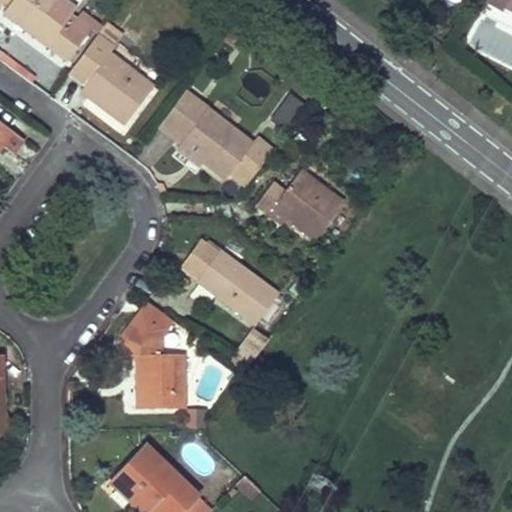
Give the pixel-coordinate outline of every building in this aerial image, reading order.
[(0,0),(0,3),(7,8),(15,14),(10,20),(47,47),(70,15),(75,9),(63,0),(0,0)] [(444,0),(463,9),(467,0),(444,0)] [(486,0),(504,9),(505,7),(508,0),(486,0)] [(7,8),(2,14),(10,20),(15,14),(7,8)] [(75,19),(89,30),(96,35),(100,29),(101,28),(80,12),(75,19)] [(70,15),(47,47),(66,61),(89,30),(75,19),(70,15)] [(152,87),(108,54),(115,44),(117,42),(100,29),(96,35),(67,73),(84,86),(91,91),(87,97),(124,125),(152,87)] [(115,44),(108,54),(152,87),(159,77),(115,44)] [(84,86),(79,92),(87,97),(91,91),(84,86)] [(251,144),(185,93),(157,129),(180,146),(200,162),(224,180),(229,174),(244,186),(273,150),(256,137),(251,144)] [(307,109),(290,96),(269,126),(287,138),(307,109)] [(22,139),(0,123),(0,144),(0,145),(11,153),(22,139)] [(196,168),(200,162),(180,146),(175,152),(196,168)] [(342,203),(299,171),(283,192),(271,183),(254,206),(267,215),(271,209),(292,225),(313,241),(342,203)] [(287,231),(292,225),(271,209),(267,215),(287,231)] [(184,271),(204,244),(200,241),(180,268),(184,271)] [(196,281),(255,324),(277,295),(218,252),(217,253),(204,244),(184,271),(197,280),(196,281)] [(137,410),(182,409),(181,354),(159,355),(159,338),(172,323),(146,302),(120,338),(121,357),(136,356),(137,410)] [(254,331),(248,339),(261,348),(267,341),(254,331)] [(230,363),(243,373),(261,348),(248,339),(230,363)] [(179,511),(196,495),(144,446),(120,472),(125,476),(114,488),(140,511),(145,511),(147,510),(151,506),(156,511),(179,511)] [(125,476),(120,472),(109,483),(114,488),(125,476)] [(235,485),(251,499),(259,491),(243,476),(235,485)] [(209,511),(211,510),(196,495),(179,511),(209,511)]
